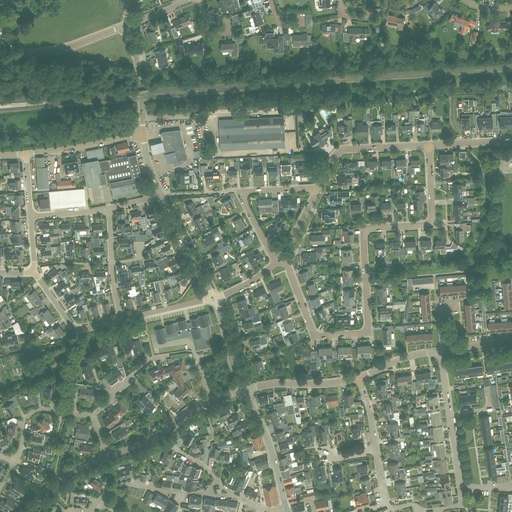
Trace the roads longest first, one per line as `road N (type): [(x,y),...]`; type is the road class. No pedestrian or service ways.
road 1 (residential): [(281,257),(312,333),(367,333),(362,227),(430,223),(429,145)]
road 2 (residential): [(316,191),(343,149),(429,145)]
road 3 (residential): [(0,55),(73,45),(124,25)]
road 4 (residential): [(90,511),(125,484),(206,493)]
road 5 (tertiary): [(286,507),(245,390)]
road 6 (residential): [(210,401),(194,353),(154,359),(130,378)]
